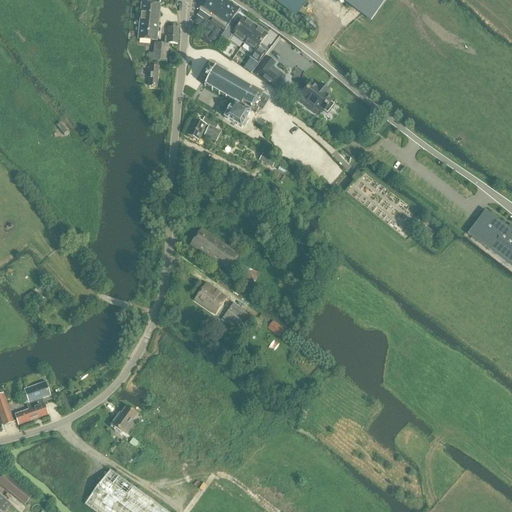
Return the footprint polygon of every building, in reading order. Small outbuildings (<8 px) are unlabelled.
[(214,18),(228,27),(240,10),(225,0),(209,0),(207,4),(205,3),(205,2),(199,10),(213,20),(214,18)] [(272,0),(295,17),(308,0),(272,0)] [(386,0),(343,0),(362,15),(371,21),(384,3),(386,0)] [(156,41),(160,7),(160,6),(143,4),(139,40),(156,41)] [(244,45),(256,27),(244,19),(235,32),(228,27),(227,30),(226,29),(220,38),(228,43),(232,37),(244,45)] [(258,64),(265,53),(259,48),(267,36),(256,27),(244,45),(255,52),(250,59),(258,64)] [(178,44),(179,29),(168,28),(167,37),(165,37),(164,44),(154,43),(154,54),(152,54),(149,54),(149,53),(149,61),(152,61),(153,61),(167,62),(169,44),(174,44),(178,44)] [(271,69),(270,69),(274,64),(266,58),(264,61),(255,74),(270,85),(271,84),(276,78),(271,74),(273,71),(271,69)] [(150,67),(149,86),(157,87),(159,67),(157,67),(158,63),(150,63),(150,67)] [(231,76),(215,67),(211,73),(208,71),(203,78),(207,80),(203,87),(232,103),(230,108),(229,107),(226,113),(227,113),(223,118),(241,128),(242,126),(245,127),(249,121),(246,119),(250,112),(255,115),(258,109),(262,111),(270,99),(268,98),(262,94),(263,93),(251,86),(251,88),(235,79),(236,78),(231,75),(231,76)] [(318,89),(311,84),(301,97),(302,98),(299,101),(311,111),(314,107),(322,113),(323,112),(327,115),(334,106),(330,103),(332,100),(326,96),(328,92),(320,86),(318,89)] [(215,124),(203,118),(201,123),(194,120),(186,136),(199,142),(203,134),(217,141),(221,133),(213,129),(215,124)] [(263,150),(268,143),(263,139),(258,146),(263,150)] [(275,161),(262,154),(259,161),(271,168),(275,161)] [(511,231),(485,212),(467,235),(511,268),(511,231)] [(429,239),(433,234),(426,228),(422,233),(429,239)] [(227,273),(239,256),(202,230),(190,247),(227,273)] [(215,315),(226,299),(205,284),(194,300),(215,315)] [(253,297),(256,293),(245,286),(242,291),(253,297)] [(33,294),(27,299),(31,304),(37,298),(33,294)] [(248,326),(253,319),(233,304),(221,320),(233,329),(240,320),(248,326)] [(259,335),(270,321),(262,315),(251,329),(259,335)] [(279,338),(285,331),(273,322),(268,329),(279,338)] [(43,400),(51,397),(46,383),(24,390),(29,404),(26,405),(28,410),(14,415),(18,426),(49,415),(43,400)] [(0,414),(4,426),(14,423),(3,394),(0,395),(0,414)] [(137,415),(127,408),(122,415),(120,414),(113,425),(123,433),(137,415)] [(139,443),(133,439),(129,444),(135,449),(139,443)] [(94,511),(167,511),(111,471),(85,505),(94,511)] [(0,485),(24,506),(32,496),(4,473),(0,478),(0,485)] [(0,511),(5,511),(12,505),(0,495),(0,511)]
